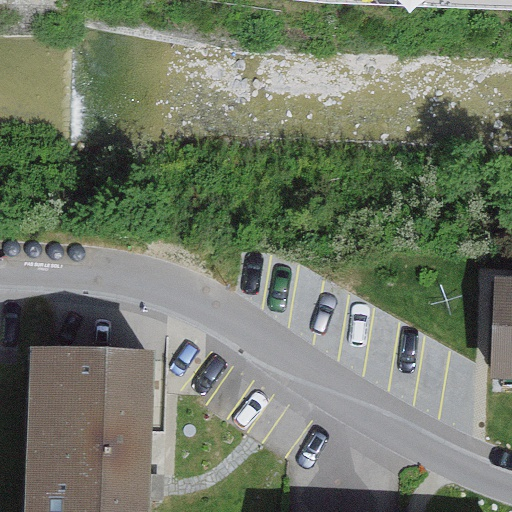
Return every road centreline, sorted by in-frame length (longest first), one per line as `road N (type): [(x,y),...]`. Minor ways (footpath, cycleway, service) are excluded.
road 1 (trunk): [(494,511),(216,0)]
road 2 (residential): [(0,275),(108,280),(183,302),(385,432),(511,486)]
